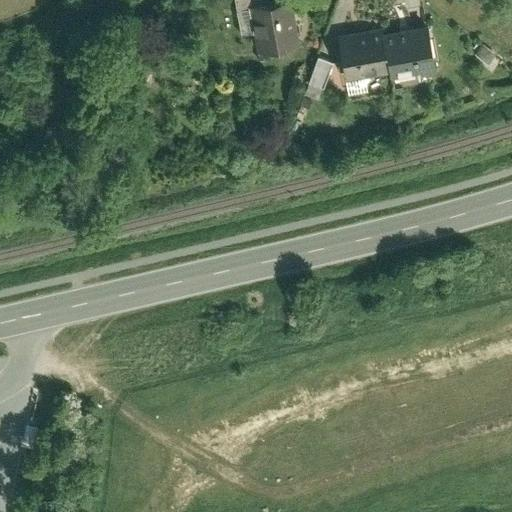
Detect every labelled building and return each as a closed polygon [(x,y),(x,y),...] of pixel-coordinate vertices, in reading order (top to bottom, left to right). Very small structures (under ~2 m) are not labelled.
[(297,42),(288,0),(233,0),(240,33),(251,31),(255,50),(297,42)] [(381,22),(336,31),(345,76),(386,68),(388,74),(435,64),(426,20),(382,29),(381,22)] [(328,58),(315,53),(303,85),(316,90),(328,58)] [(273,136),(248,142),(250,153),(276,147),(273,136)] [(250,153),(248,142),(228,147),(231,158),(250,153)]
